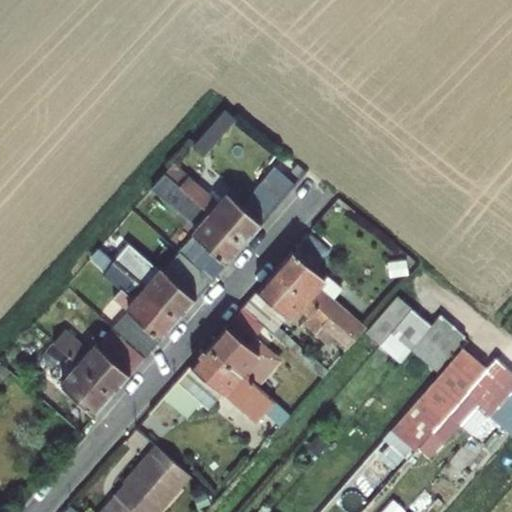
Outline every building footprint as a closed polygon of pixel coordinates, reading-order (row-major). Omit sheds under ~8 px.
[(227,110),(197,145),(207,153),(238,120),(227,110)] [(246,244),(297,186),(278,168),(244,206),(232,196),(223,206),(175,165),(168,174),(246,244)] [(200,259),(219,276),(246,244),(168,174),(152,191),(158,197),(174,211),(178,206),(192,219),(196,215),(205,224),(197,235),(211,248),(200,259)] [(152,191),(144,200),(150,205),(158,197),(152,191)] [(135,210),(149,223),(159,213),(150,205),(144,200),(135,210)] [(114,233),(100,249),(181,319),(214,281),(196,264),(180,282),(166,271),(157,280),(132,257),(126,263),(120,258),(130,247),(114,233)] [(305,245),(323,260),(331,251),(313,235),(305,245)] [(305,245),(298,253),(316,269),(323,260),(305,245)] [(100,249),(92,258),(110,274),(107,277),(123,293),(126,290),(137,300),(129,308),(163,339),(181,319),(100,249)] [(316,269),(298,253),(296,251),(278,271),(358,341),(368,328),(322,288),(328,280),(316,269)] [(358,341),(278,271),(246,308),(267,327),(310,365),(316,359),(281,327),(291,316),(294,318),(300,311),(308,318),(307,321),(328,340),(335,333),(352,347),(358,341)] [(371,332),(384,344),(415,309),(401,298),(371,332)] [(246,308),(212,346),(272,400),(283,388),(267,374),(264,376),(254,366),(263,355),(251,344),(267,327),(246,308)] [(433,326),(415,309),(384,344),(403,361),(415,347),(433,326)] [(466,338),(441,317),(433,326),(415,347),(437,368),(446,358),(449,358),(466,338)] [(130,319),(121,330),(149,355),(159,344),(130,319)] [(115,394),(146,359),(114,331),(94,354),(67,330),(55,342),(83,366),(115,394)] [(267,414),(282,428),(291,417),(272,400),(212,346),(179,384),(202,404),(210,411),(225,394),(258,424),(267,414)] [(467,396),(491,370),(466,348),(389,435),(414,457),(467,396)] [(467,396),(492,417),(493,415),(511,393),(511,369),(500,359),(491,370),(467,396)] [(0,361),(0,384),(12,371),(0,361)] [(320,361),(314,369),(325,379),(331,371),(320,361)] [(115,394),(83,366),(66,385),(97,414),(115,394)] [(179,384),(153,414),(176,434),(202,404),(179,384)] [(511,393),(493,415),(511,432),(511,393)] [(160,511),(193,476),(159,446),(127,482),(131,485),(106,511),(160,511)]
